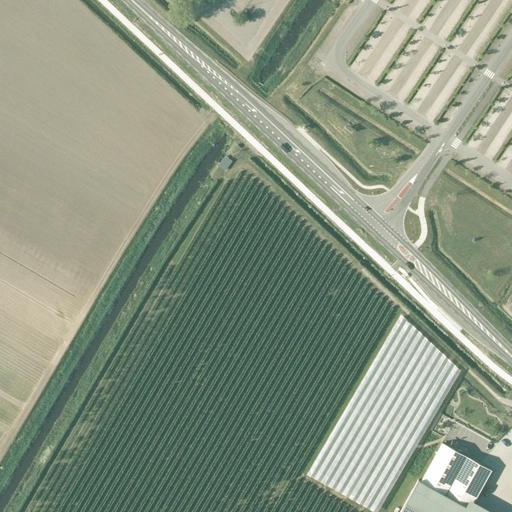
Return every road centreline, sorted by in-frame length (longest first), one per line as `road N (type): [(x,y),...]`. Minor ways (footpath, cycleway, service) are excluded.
road 1 (secondary): [(507,354),(405,244),(146,14)]
road 2 (secondary): [(146,14),(507,354)]
